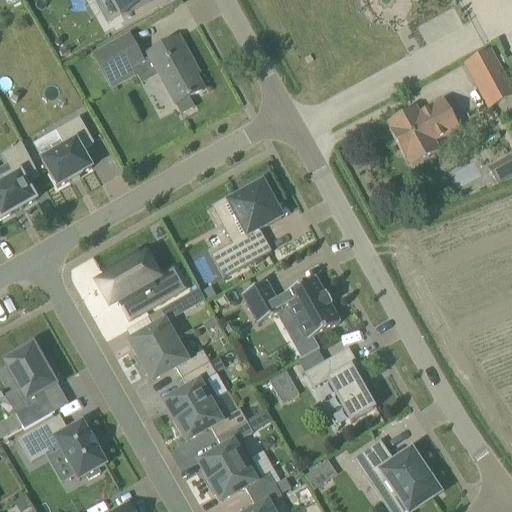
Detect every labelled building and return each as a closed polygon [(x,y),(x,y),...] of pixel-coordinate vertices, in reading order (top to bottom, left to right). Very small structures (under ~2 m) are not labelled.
[(111,0),(122,19),(156,0),(155,0),(111,0)] [(79,35),(87,29),(77,15),(69,20),(79,35)] [(143,63),(130,38),(95,57),(108,82),(143,63)] [(148,55),(176,106),(182,117),(195,110),(190,99),(203,91),(191,69),(194,67),(178,38),(148,55)] [(511,96),(511,88),(491,49),(463,65),(488,110),(511,96)] [(419,115),(416,109),(388,124),(391,131),(389,132),(405,160),(406,159),(412,168),(440,153),(435,143),(460,130),(444,102),(419,115)] [(81,177),(81,176),(92,170),(82,152),(94,145),(79,119),(55,133),(64,149),(41,162),(57,189),(68,183),(69,184),(81,177)] [(23,209),(36,201),(27,186),(39,179),(22,145),(1,157),(11,173),(0,179),(0,184),(0,185),(0,221),(14,214),(23,209)] [(511,156),(489,169),(497,185),(511,178),(511,156)] [(211,257),(223,280),(272,254),(260,232),(282,220),(263,185),(228,204),(237,221),(224,228),(233,245),(211,257)] [(101,277),(104,282),(97,286),(110,309),(118,305),(121,310),(139,300),(147,314),(187,291),(175,270),(153,283),(138,256),(101,277)] [(244,294),(269,282),(265,273),(240,284),(244,294)] [(283,297),(276,301),(266,284),(242,297),(258,326),(290,308),(308,342),(340,325),(330,307),(332,306),(326,296),(325,297),(315,279),(283,297)] [(198,307),(205,303),(198,291),(191,295),(198,307)] [(170,307),(147,320),(153,331),(130,344),(134,351),(131,353),(138,365),(183,340),(172,321),(177,319),(170,307)] [(148,375),(152,383),(176,370),(182,380),(209,364),(203,353),(193,358),(183,340),(138,365),(145,377),(148,375)] [(43,394),(56,387),(42,363),(46,360),(34,341),(15,352),(16,353),(17,353),(18,355),(3,364),(29,409),(15,417),(24,432),(54,414),(43,394)] [(304,375),(313,390),(327,382),(351,425),(376,410),(355,374),(360,371),(348,350),(304,375)] [(172,425),(217,400),(206,382),(216,376),(209,364),(182,380),(188,391),(164,404),(169,412),(165,413),(172,425)] [(286,373),(269,383),(277,396),(293,386),(286,373)] [(210,430),(216,441),(246,423),(240,411),(227,419),(217,400),(172,425),(179,438),(182,436),(187,443),(210,430)] [(91,440),(82,425),(68,433),(59,418),(18,441),(31,465),(59,449),(78,483),(86,478),(88,482),(100,475),(98,471),(106,467),(97,451),(98,451),(92,440),(91,440)] [(251,460),(240,441),(252,434),(246,423),(216,441),(222,451),(198,464),(203,472),(200,473),(207,486),(251,460)] [(396,496),(406,511),(414,511),(432,500),(440,495),(430,481),(431,480),(428,477),(423,471),(424,470),(422,467),(421,467),(411,453),(395,464),(380,443),(353,461),(383,505),(396,496)] [(251,460),(207,486),(213,498),(217,496),(221,503),(244,490),(250,501),(275,487),(268,475),(262,479),(251,460)] [(317,469),(304,478),(314,492),(327,483),(317,469)] [(271,511),(268,506),(282,498),(275,487),(250,501),(257,511),(254,511),(271,511)] [(25,498),(15,504),(19,511),(24,511),(31,508),(25,498)]
